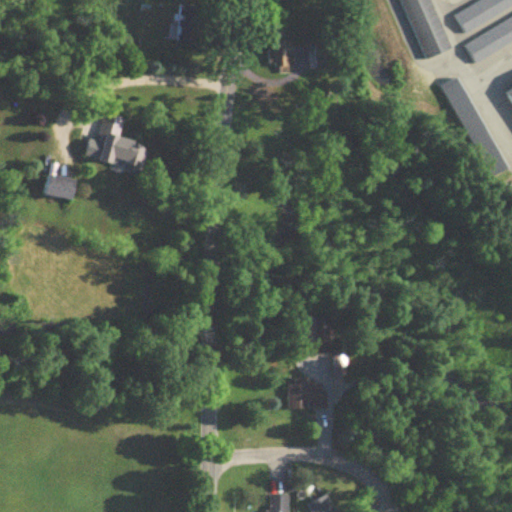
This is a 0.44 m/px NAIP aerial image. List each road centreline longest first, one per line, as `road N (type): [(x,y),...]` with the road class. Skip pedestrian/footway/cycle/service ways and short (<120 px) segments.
road 1 (residential): [(210,511),(212,255),(244,0)]
road 2 (residential): [(391,511),(373,483),(325,459),(211,462)]
